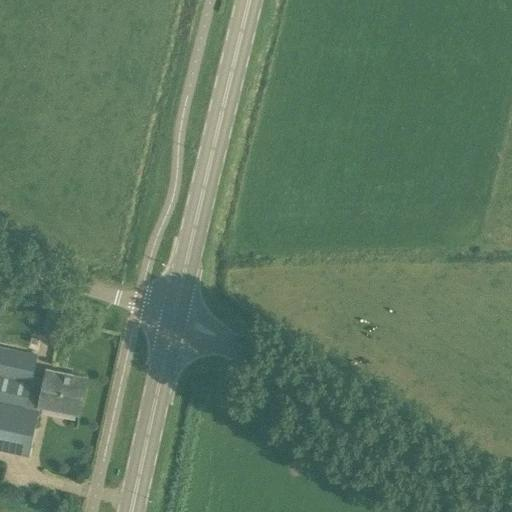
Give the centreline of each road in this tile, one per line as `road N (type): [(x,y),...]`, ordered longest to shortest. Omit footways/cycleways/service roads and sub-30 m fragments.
road 1 (unclassified): [(172,315),(309,382),(511,509)]
road 2 (primary): [(172,315),(250,0)]
road 3 (primary): [(131,511),(172,315)]
road 4 (unclassified): [(138,302),(0,262)]
